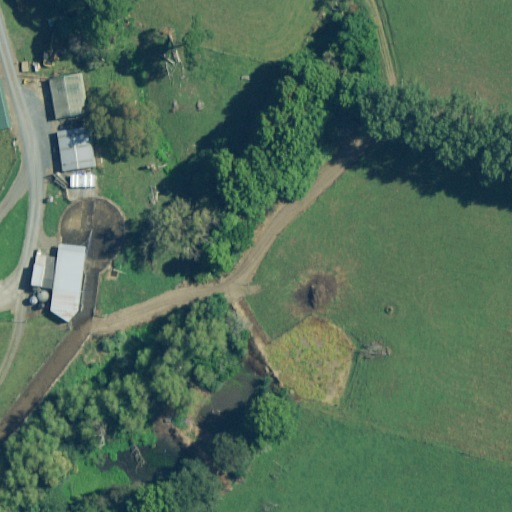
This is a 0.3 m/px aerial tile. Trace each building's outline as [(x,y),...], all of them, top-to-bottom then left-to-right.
[(90,113),(82,74),(53,79),(60,119),(90,113)] [(0,129),(12,127),(0,80),(0,79),(0,129)] [(100,166),(94,126),(62,131),(68,171),(100,166)] [(99,186),(99,173),(74,174),(74,187),(99,186)] [(61,257),(40,254),(36,285),(58,287),(55,311),(73,321),(81,312),(89,247),(63,244),(61,257)]
